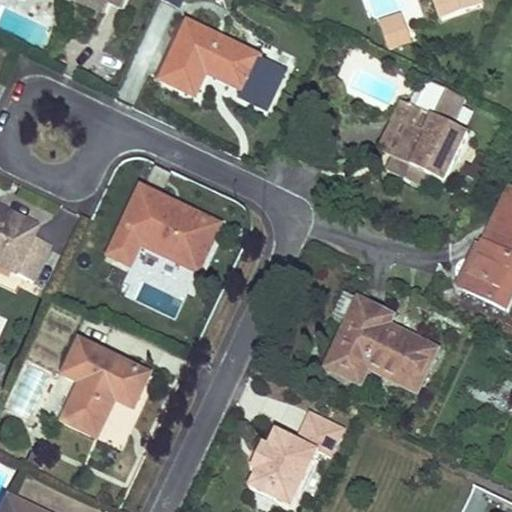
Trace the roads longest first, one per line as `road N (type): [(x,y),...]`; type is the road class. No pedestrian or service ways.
road 1 (residential): [(162,511),(286,248),(288,217)]
road 2 (residential): [(90,121),(72,101),(45,97),(18,115),(13,142),(25,165),(50,176),(80,165),(93,141)]
road 3 (residential): [(288,217),(260,191),(90,121)]
road 4 (residential): [(288,217),(380,256),(451,254)]
